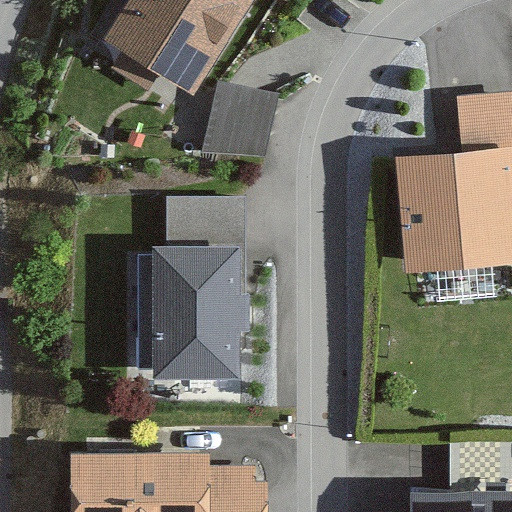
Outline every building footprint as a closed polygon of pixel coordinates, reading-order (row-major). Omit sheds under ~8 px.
[(252,0),(138,0),(112,41),(195,92),(252,0)] [(270,100),(213,87),(200,157),(257,168),(270,100)] [(511,265),(511,100),(457,103),(460,154),(405,157),(412,271),(511,265)] [(243,378),(243,205),(164,206),(164,256),(144,256),(144,365),(164,365),(164,378),(243,378)] [(442,492),(412,490),(410,511),(511,511),(511,449),(445,445),(442,492)] [(206,469),(206,456),(75,453),(73,511),(263,511),(265,471),(206,469)]
